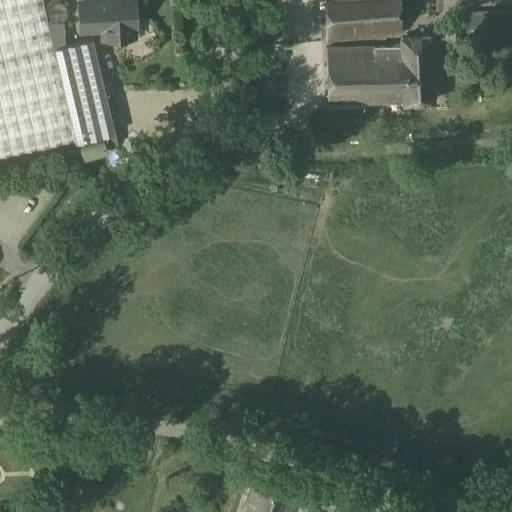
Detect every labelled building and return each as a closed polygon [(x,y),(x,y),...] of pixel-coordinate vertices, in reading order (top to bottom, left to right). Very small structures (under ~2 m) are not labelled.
[(0,0),(0,155),(74,138),(53,48),(47,22),(42,0),(0,0)] [(135,0),(88,0),(78,1),(80,31),(102,30),(103,40),(135,38),(134,27),(137,27),(135,0)] [(400,0),(325,0),(327,39),(402,36),(400,0)] [(479,11),(480,33),(503,31),(501,9),(479,11)] [(469,16),(445,17),(445,39),(470,38),(469,16)] [(63,21),(47,22),(53,48),(65,45),(63,21)] [(327,49),(329,105),(403,101),(403,103),(433,101),(430,37),(400,38),(401,47),(327,49)] [(93,38),(65,45),(53,48),(74,138),(75,138),(76,142),(116,132),(95,48),(93,38)] [(257,470),(241,511),(288,511),(298,485),(257,470)]
